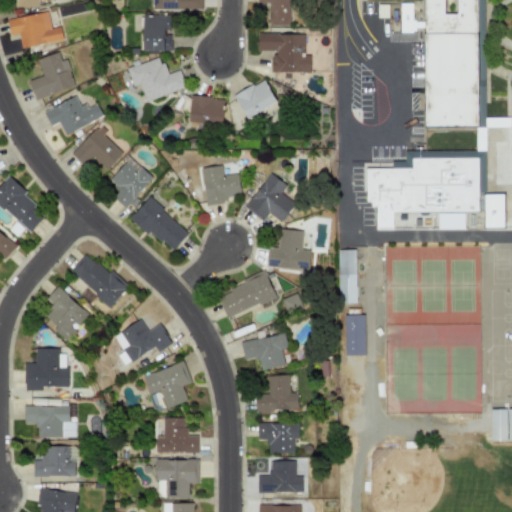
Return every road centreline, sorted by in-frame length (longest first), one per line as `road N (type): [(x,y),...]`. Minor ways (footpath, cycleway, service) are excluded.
road 1 (residential): [(0,97),(49,176),(172,293),(200,333),(226,413),(227,511)]
road 2 (residential): [(84,212),(26,277),(0,327)]
